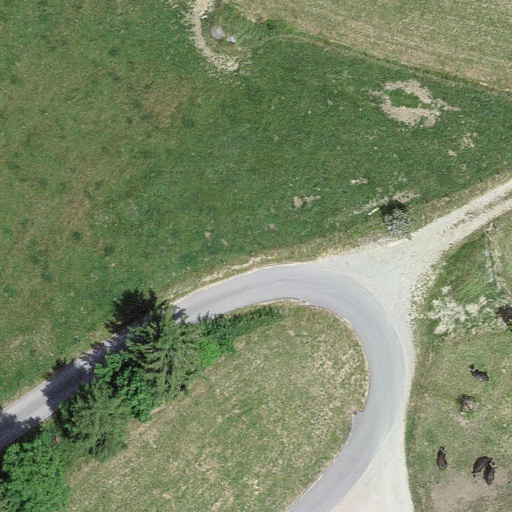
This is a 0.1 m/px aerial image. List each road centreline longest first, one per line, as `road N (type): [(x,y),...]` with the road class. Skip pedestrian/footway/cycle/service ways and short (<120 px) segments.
road 1 (unclassified): [(0,427),(204,305),(259,286),(303,283)]
road 2 (track): [(303,283),(432,239),(511,197)]
